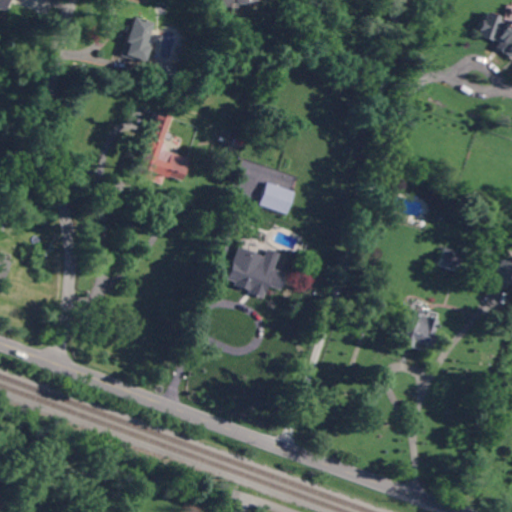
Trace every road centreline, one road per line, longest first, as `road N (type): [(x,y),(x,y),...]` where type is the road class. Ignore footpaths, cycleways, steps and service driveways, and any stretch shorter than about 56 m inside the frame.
road 1 (secondary): [(0,343),(460,511)]
road 2 (residential): [(272,444),(413,75)]
road 3 (residential): [(55,364),(71,251),(48,118),(73,0)]
